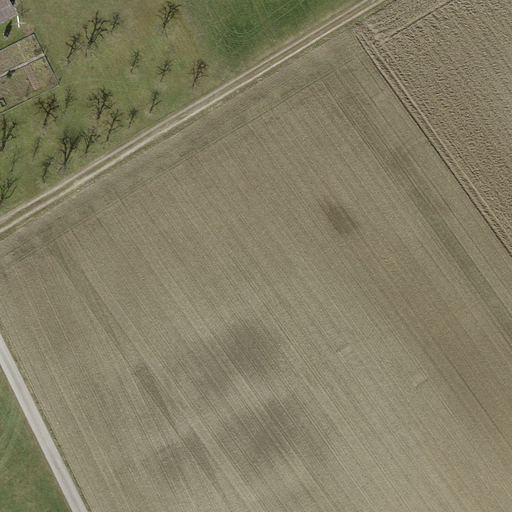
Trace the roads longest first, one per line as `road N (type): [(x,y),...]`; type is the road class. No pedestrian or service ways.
road 1 (track): [(0,228),(379,0)]
road 2 (track): [(0,339),(83,511)]
